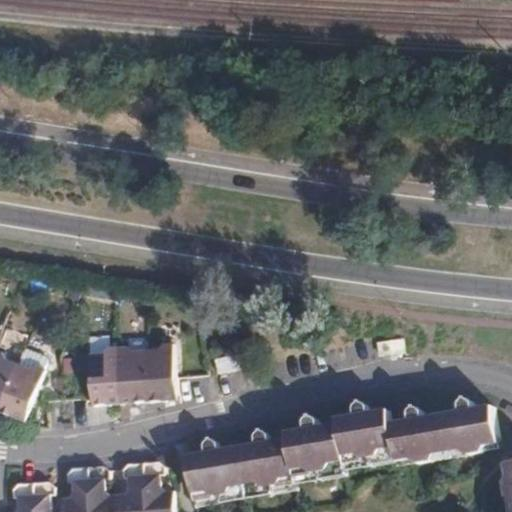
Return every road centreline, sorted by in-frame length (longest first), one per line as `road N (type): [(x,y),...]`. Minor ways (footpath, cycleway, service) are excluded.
road 1 (residential): [(511,383),(473,372),(394,372),(91,446),(0,447)]
road 2 (secondary): [(511,214),(0,137)]
road 3 (secondary): [(0,219),(511,294)]
